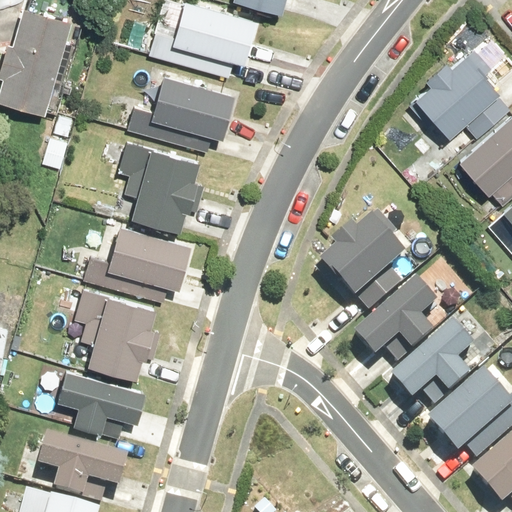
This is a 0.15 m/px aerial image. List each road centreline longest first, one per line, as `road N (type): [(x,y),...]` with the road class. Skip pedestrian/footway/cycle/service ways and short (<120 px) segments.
road 1 (residential): [(223,347),(273,209),(351,68),(403,0)]
road 2 (residential): [(223,347),(293,369),(425,511)]
road 3 (residential): [(177,511),(223,347)]
